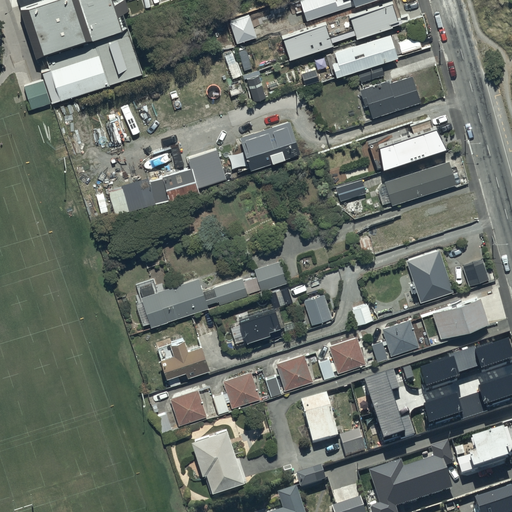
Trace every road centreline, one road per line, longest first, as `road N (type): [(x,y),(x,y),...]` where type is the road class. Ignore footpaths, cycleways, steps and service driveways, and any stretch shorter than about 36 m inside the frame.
road 1 (residential): [(511,279),(171,390)]
road 2 (tertiary): [(447,0),(511,233)]
